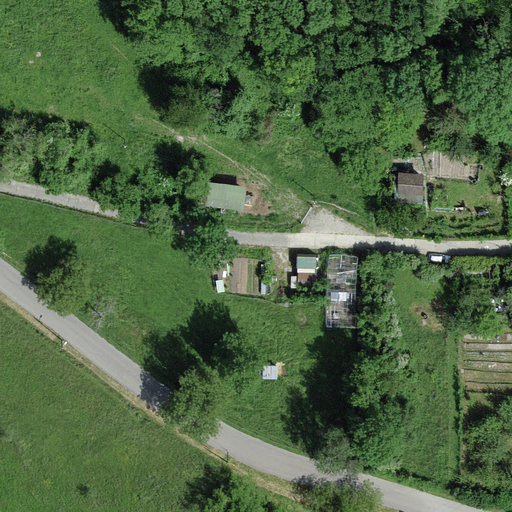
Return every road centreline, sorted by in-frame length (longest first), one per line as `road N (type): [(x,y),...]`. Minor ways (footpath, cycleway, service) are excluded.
road 1 (track): [(0,183),(240,238),(511,247)]
road 2 (unclassified): [(0,271),(212,430),(267,458),(449,511)]
